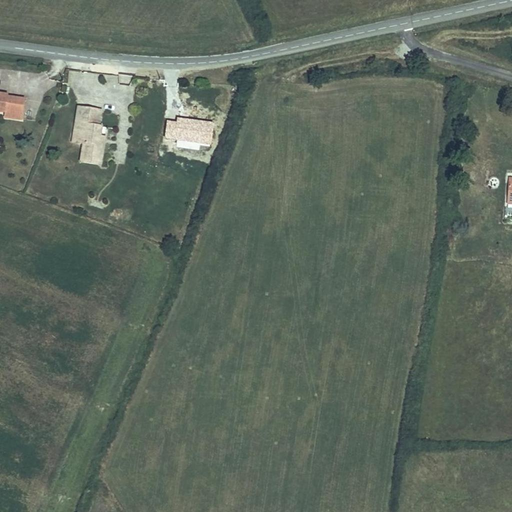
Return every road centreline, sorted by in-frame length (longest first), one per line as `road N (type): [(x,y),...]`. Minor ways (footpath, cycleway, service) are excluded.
road 1 (track): [(414,43),(280,75),(250,116),(89,511)]
road 2 (tertiary): [(0,45),(136,62),(219,60),(511,0)]
road 3 (track): [(400,23),(428,50),(511,77)]
